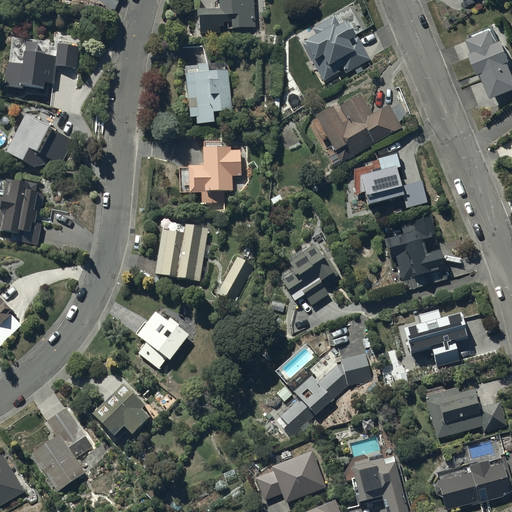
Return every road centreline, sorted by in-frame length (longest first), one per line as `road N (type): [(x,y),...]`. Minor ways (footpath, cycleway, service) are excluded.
road 1 (residential): [(0,399),(62,349),(96,294),(114,234),(129,55),(143,0)]
road 2 (residential): [(395,0),(511,283)]
